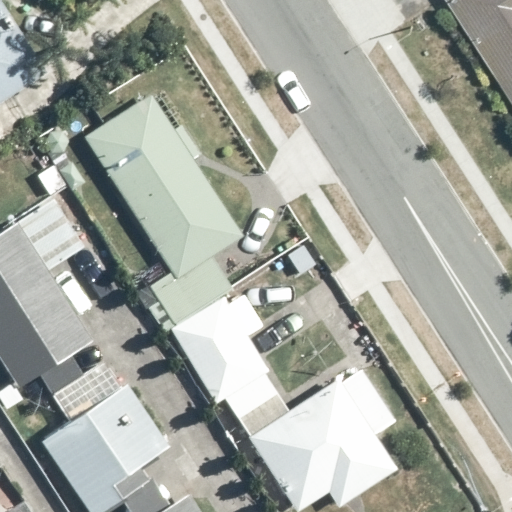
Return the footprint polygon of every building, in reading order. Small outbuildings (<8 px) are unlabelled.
[(511,0),(454,0),(511,92),(511,0)] [(0,104),(39,91),(8,2),(0,5),(0,104)] [(90,134),(173,268),(148,283),(173,323),(234,285),(214,253),(245,233),(158,92),(90,134)] [(55,190),(9,222),(0,227),(0,353),(26,392),(93,346),(43,273),(90,241),(55,190)] [(265,323),(244,292),(229,302),(224,295),(212,303),(199,311),(171,329),(219,402),(226,398),(299,511),(332,489),(342,505),(401,467),(377,430),(397,417),(361,363),(294,407),(247,335),(265,323)] [(120,386),(93,346),(41,382),(67,419),(40,437),(91,511),(105,511),(124,500),(131,511),(158,511),(171,503),(145,465),(172,446),(128,381),(120,386)] [(198,511),(186,493),(171,503),(158,511),(198,511)] [(35,511),(27,498),(4,511),(35,511)]
